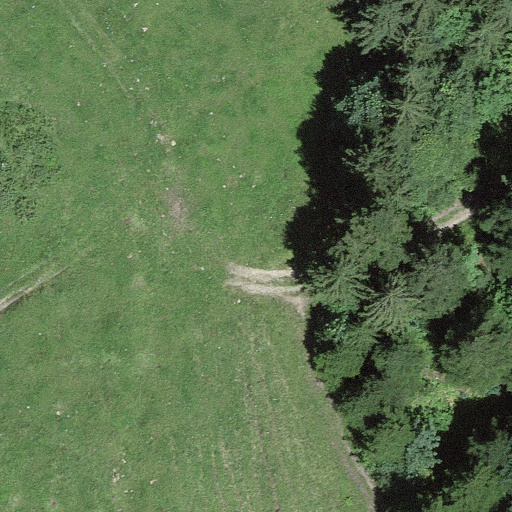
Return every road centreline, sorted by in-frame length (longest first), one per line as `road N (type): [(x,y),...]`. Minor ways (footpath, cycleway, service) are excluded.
road 1 (track): [(129,239),(280,266),(436,243),(511,190)]
road 2 (track): [(129,239),(185,140),(156,30),(126,0)]
road 3 (track): [(0,311),(129,239)]
